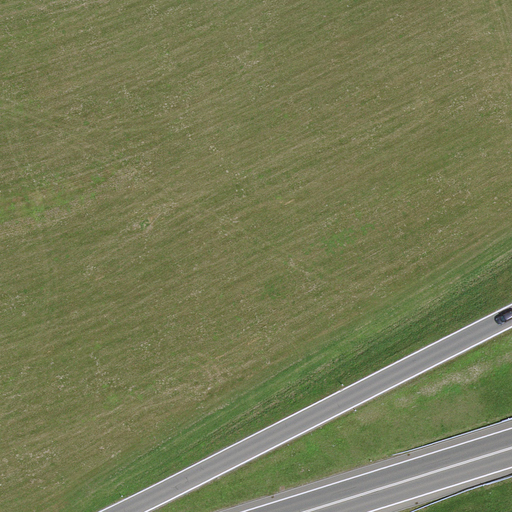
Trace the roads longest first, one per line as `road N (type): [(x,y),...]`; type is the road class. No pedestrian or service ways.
road 1 (trunk): [(511,315),(122,511)]
road 2 (trunk): [(511,445),(295,511)]
